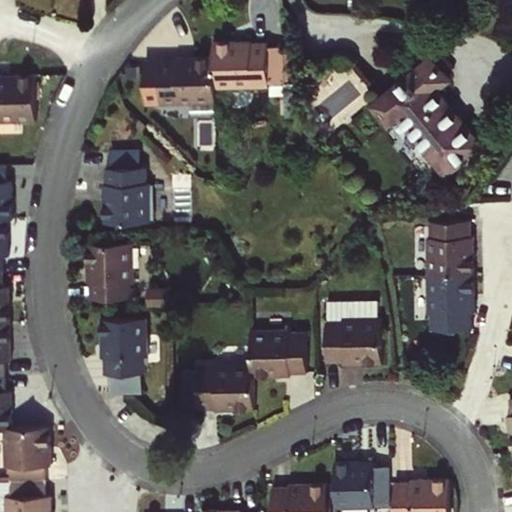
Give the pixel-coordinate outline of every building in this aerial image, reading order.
[(271,71),(288,70),(287,34),(270,35),(270,31),(255,31),(254,28),(218,29),(218,45),(219,76),(271,74),(271,71)] [(219,91),(219,76),(218,45),(179,46),(179,49),(162,49),(162,52),(148,53),(149,89),(164,89),(164,93),(193,92),(219,91)] [(444,171),(481,141),(437,86),(448,77),(430,55),(371,101),(389,122),(398,115),(444,171)] [(1,112),(39,110),(38,65),(0,66),(0,108),(1,109),(1,112)] [(194,112),(220,110),(219,91),(193,92),(194,112)] [(108,228),(154,226),(152,188),(149,188),(149,172),(144,172),(143,156),(114,158),(114,174),(109,174),(109,189),(106,189),(108,228)] [(0,225),(13,225),(18,225),(17,186),(12,186),(11,172),(0,172),(0,225)] [(426,269),(471,269),(471,228),(468,228),(468,214),(428,215),(428,229),(425,230),(426,269)] [(10,262),(15,261),(13,225),(0,225),(0,277),(11,277),(10,262)] [(136,286),(139,286),(138,248),(92,250),(94,288),(96,288),(97,303),(137,302),(136,286)] [(469,307),(472,306),(471,269),(426,269),(426,308),(428,308),(429,322),(469,322),(469,307)] [(0,330),(18,330),(17,291),(12,292),(11,277),(0,277),(0,330)] [(352,367),(391,365),(390,320),(387,320),(387,302),(352,303),(352,320),(351,320),(351,323),(336,323),(337,363),(352,363),(352,367)] [(352,303),(336,303),(336,323),(351,323),(351,320),(352,320),(352,303)] [(152,361),(155,361),(154,323),(108,325),(110,364),(112,364),(113,379),(117,378),(117,400),(138,399),(149,399),(148,378),(152,378),(152,361)] [(15,367),(20,367),(18,330),(0,330),(0,383),(15,383),(15,367)] [(301,376),(315,375),(314,335),(300,335),(300,333),(261,333),(262,367),(262,379),(301,378),(301,376)] [(223,414),(263,413),(262,379),(262,367),(206,368),(206,372),(191,372),(192,409),(206,408),(207,412),(223,412),(223,414)] [(0,435),(14,435),(22,435),(21,396),(15,397),(15,383),(0,383),(0,435)] [(57,472),(62,471),(61,434),(22,435),(14,435),(16,473),(21,473),(22,489),(58,488),(57,472)] [(385,511),(385,510),(401,509),(399,473),(384,474),(384,469),(345,470),(346,511),(385,511)] [(452,511),(452,485),(421,486),(421,489),(404,489),(405,511),(452,511)] [(338,511),(337,487),(300,488),(300,491),(285,492),(285,511),(338,511)] [(17,511),(63,511),(63,502),(58,502),(58,488),(22,489),(22,504),(17,504),(17,511)]
